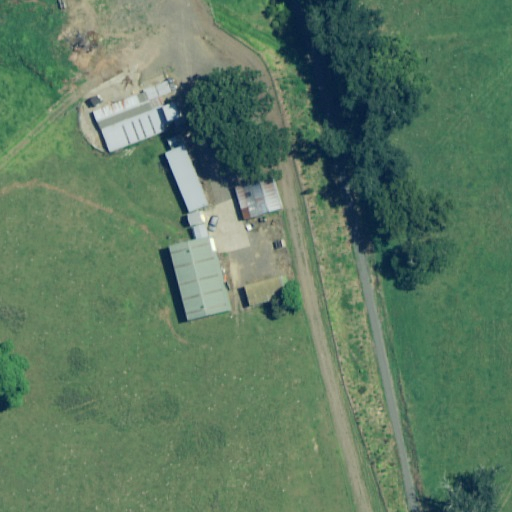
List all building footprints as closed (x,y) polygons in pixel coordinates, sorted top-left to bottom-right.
[(186,120),(170,82),(146,91),(154,110),(105,130),(114,153),(167,131),(166,129),(186,120)] [(215,205),(187,134),(170,141),(174,151),(169,153),(193,213),(215,205)] [(249,220),(287,208),(279,183),(268,186),(266,180),(239,189),(249,220)] [(203,213),(191,216),(194,228),(196,227),(200,241),(175,247),(193,321),(233,312),(211,224),(206,225),(203,213)] [(291,298),(286,279),(250,287),(255,306),(291,298)]
